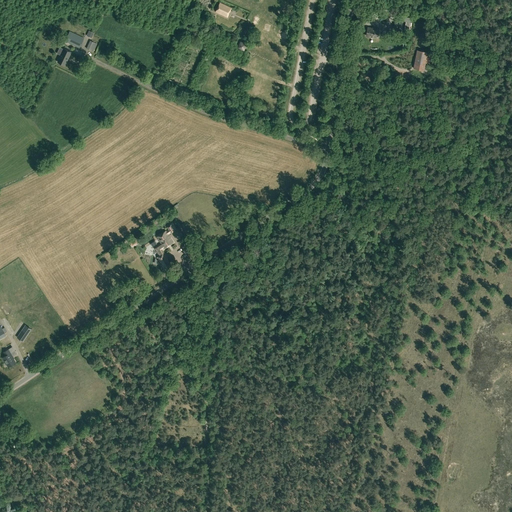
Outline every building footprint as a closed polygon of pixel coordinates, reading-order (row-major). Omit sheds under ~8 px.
[(227,17),(231,8),(220,3),(216,12),(227,17)] [(404,31),(408,32),(411,18),(400,16),(399,20),(406,21),(404,31)] [(377,38),(379,29),(368,27),(366,35),(377,38)] [(79,47),(84,38),(70,31),(65,41),(79,47)] [(96,44),(91,41),(87,49),(92,51),(96,44)] [(246,44),(240,41),(238,47),(244,50),(246,44)] [(71,52),(64,48),(58,62),(65,65),(71,52)] [(428,52),(417,50),(413,68),(424,70),(426,62),(427,53),(428,52)] [(171,232),(175,229),(172,224),(167,227),(169,230),(166,231),(157,237),(161,243),(154,248),(160,255),(157,257),(164,268),(171,264),(164,253),(161,249),(164,247),(164,248),(173,242),(168,234),(171,232)] [(195,252),(188,243),(182,247),(189,256),(195,252)] [(31,329),(25,324),(17,337),(23,341),(31,329)] [(19,343),(24,352),(38,345),(34,336),(19,343)] [(8,366),(16,362),(13,357),(9,349),(4,352),(5,355),(3,357),(8,366)]
